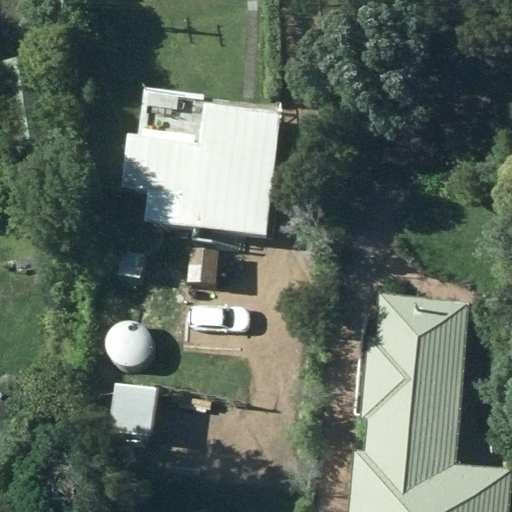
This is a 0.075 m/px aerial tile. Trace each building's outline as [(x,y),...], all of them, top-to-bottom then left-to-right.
[(63,136),(48,47),(0,54),(0,100),(8,145),(63,136)] [(200,139),(130,130),(123,183),(150,187),(146,216),(268,232),(285,108),(206,98),(200,139)] [(31,255),(0,258),(0,292),(0,293),(35,288),(31,255)] [(369,333),(364,415),(372,415),(369,447),(359,447),(354,511),(511,511),(511,500),(511,465),(458,461),(469,297),(381,292),(379,335),(369,333)] [(174,444),(170,476),(235,484),(244,412),(165,402),(166,391),(116,385),(110,435),(174,444)]
